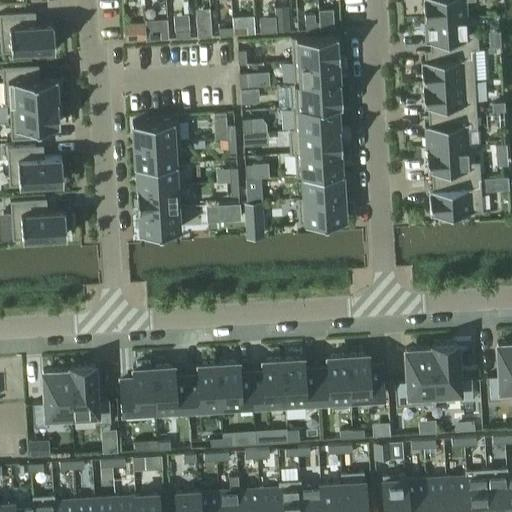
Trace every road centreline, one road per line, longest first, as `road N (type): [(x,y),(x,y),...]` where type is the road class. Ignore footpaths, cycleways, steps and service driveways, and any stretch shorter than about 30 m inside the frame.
road 1 (residential): [(116,322),(105,84),(91,61),(87,0)]
road 2 (residential): [(371,0),(381,308)]
road 3 (residential): [(381,308),(116,322)]
road 4 (residential): [(511,302),(381,308)]
